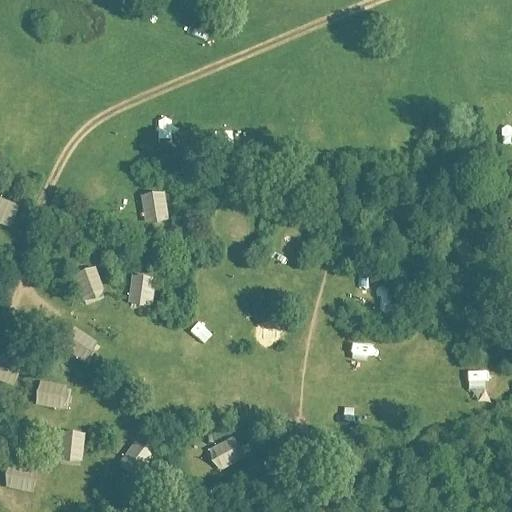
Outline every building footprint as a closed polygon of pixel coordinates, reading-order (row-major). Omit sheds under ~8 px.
[(101,202),(111,179),(101,174),(90,197),(101,202)] [(0,213),(8,214),(10,200),(0,199),(0,213)] [(251,230),(251,206),(232,206),(232,229),(251,230)] [(286,218),(285,244),(308,245),(309,219),(286,218)] [(396,292),(382,298),(392,319),(405,313),(396,292)] [(204,348),(212,340),(196,325),(188,334),(204,348)] [(465,394),(475,389),(478,397),(496,388),(485,367),(458,381),(465,394)] [(187,452),(188,465),(208,463),(206,450),(187,452)] [(9,481),(26,485),(29,466),(13,462),(9,481)]
